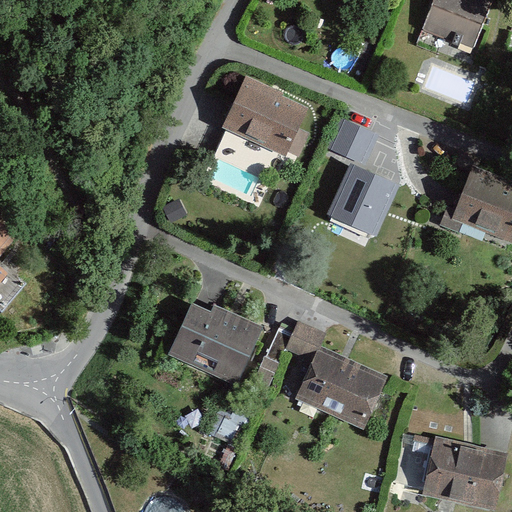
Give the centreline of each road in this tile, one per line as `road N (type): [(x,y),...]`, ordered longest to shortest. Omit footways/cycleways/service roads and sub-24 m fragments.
road 1 (residential): [(511,319),(477,372),(139,232)]
road 2 (residential): [(219,36),(511,161)]
road 3 (residential): [(219,36),(139,232)]
road 4 (residential): [(139,232),(111,312),(53,397)]
road 5 (residential): [(53,397),(105,511)]
